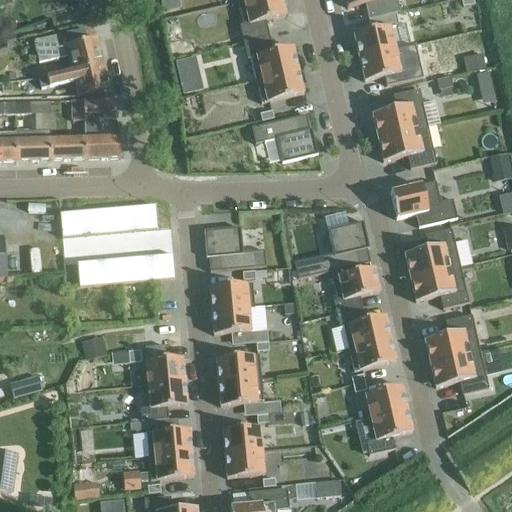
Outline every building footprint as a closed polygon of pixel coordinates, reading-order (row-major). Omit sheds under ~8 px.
[(285,19),(280,0),(260,0),(237,6),(242,28),(239,28),(243,45),(269,39),(265,24),(285,19)] [(381,0),(343,0),(347,11),(364,7),(368,22),(395,16),(398,15),(394,0),(393,0),(382,3),(381,0)] [(370,34),(353,38),(358,61),(395,53),(390,31),(398,29),(395,16),(368,22),(370,34)] [(72,74),(102,66),(96,40),(87,43),(84,31),(63,35),(66,48),(58,50),(55,38),(33,43),(36,55),(39,66),(68,59),(72,74)] [(297,74),(293,55),(292,50),(272,55),(269,39),(243,45),(247,62),(250,61),(255,83),(297,74)] [(395,53),(358,61),(364,85),(385,80),(387,86),(399,86),(411,84),(422,81),(415,48),(395,53)] [(185,92),(205,89),(200,54),(180,57),(185,92)] [(482,57),(463,61),(467,74),(485,70),(482,57)] [(102,66),(72,74),(43,81),(45,91),(75,84),(78,99),(108,92),(102,66)] [(494,70),(482,71),(484,103),(497,102),(494,70)] [(297,74),(255,83),(261,107),(303,97),(297,74)] [(451,80),(437,83),(439,93),(453,89),(451,80)] [(427,130),(419,93),(393,99),(396,111),(371,117),(377,141),(427,130)] [(112,103),(83,104),(83,124),(100,123),(116,123),(112,103)] [(83,104),(72,104),(72,124),(83,124),(83,104)] [(49,105),(30,106),(30,117),(49,116),(49,105)] [(0,117),(14,118),(14,106),(0,106),(0,117)] [(30,117),(30,106),(14,106),(14,118),(30,117)] [(273,122),(272,116),(271,114),(259,116),(261,124),(273,122)] [(305,118),(251,131),(255,147),(276,142),(282,166),(317,158),(311,132),(309,132),(305,118)] [(100,123),(83,124),(84,138),(84,141),(85,163),(120,161),(120,140),(100,141),(100,123)] [(436,167),(427,130),(377,141),(383,165),(407,160),(410,173),(436,167)] [(50,164),(49,142),(49,134),(15,135),(15,136),(14,136),(15,165),(50,164)] [(0,165),(15,165),(14,136),(0,136),(0,165)] [(49,142),(50,164),(85,163),(84,141),(49,142)] [(511,177),(508,157),(489,161),(494,184),(511,180),(511,177)] [(396,223),(415,218),(418,231),(457,222),(452,203),(440,206),(435,186),(390,196),(396,223)] [(511,189),(503,191),(505,209),(511,208),(511,189)] [(155,208),(143,209),(145,234),(157,233),(155,208)] [(143,209),(131,210),(133,235),(145,234),(143,209)] [(131,210),(119,211),(121,236),(133,235),(131,210)] [(119,211),(107,212),(109,237),(121,236),(119,211)] [(107,212),(95,213),(98,238),(109,237),(107,212)] [(95,213),(83,214),(86,239),(98,238),(95,213)] [(83,214),(72,215),(74,240),(86,239),(83,214)] [(72,215),(59,216),(61,241),(74,240),(72,215)] [(333,257),(294,266),(297,283),(369,266),(366,252),(368,252),(362,225),(327,233),(333,257)] [(511,230),(502,233),(507,254),(511,252),(511,230)] [(240,231),(203,234),(206,261),(208,261),(209,275),(265,270),(264,254),(242,256),(240,231)] [(404,257),(409,281),(471,267),(466,243),(454,246),(451,233),(425,239),(428,252),(404,257)] [(173,257),(160,258),(162,283),(175,282),(173,257)] [(160,258),(148,259),(150,284),(162,283),(160,258)] [(148,259),(136,260),(139,285),(150,284),(148,259)] [(136,260),(125,261),(127,286),(139,285),(136,260)] [(125,261),(113,262),(115,287),(127,286),(125,261)] [(113,262),(101,263),(103,288),(115,287),(113,262)] [(101,263),(89,264),(91,289),(103,288),(101,263)] [(89,264),(76,265),(78,290),(91,289),(89,264)] [(468,307),(460,270),(409,281),(415,305),(439,300),(442,313),(468,307)] [(333,305),(336,318),(362,312),(359,300),(379,295),(373,271),(331,281),(336,304),(333,305)] [(254,282),(254,274),(242,276),(242,283),(254,282)] [(254,311),(252,287),(209,291),(211,315),(248,311),(254,311)] [(295,307),(284,308),(285,317),(296,316),(295,307)] [(250,335),(248,311),(211,315),(213,338),(250,335)] [(362,312),(336,318),(339,331),(342,330),(348,352),(390,342),(384,319),(365,323),(362,312)] [(480,355),(471,318),(445,324),(448,337),(424,343),(429,367),(480,355)] [(285,332),(269,334),(270,345),(286,344),(285,332)] [(267,345),(266,334),(254,335),(255,347),(267,345)] [(103,341),(81,345),(85,363),(106,359),(103,341)] [(390,343),(348,352),(353,375),(395,366),(390,343)] [(267,345),(255,347),(256,355),(268,353),(267,345)] [(141,365),(140,353),(128,354),(129,366),(141,365)] [(488,392),(480,355),(429,367),(435,391),(459,385),(462,398),(488,392)] [(261,382),(258,358),(215,362),(218,386),(261,382)] [(184,385),(182,361),(145,364),(147,388),(184,385)] [(350,381),(352,389),(364,386),(362,378),(350,381)] [(8,388),(12,402),(42,393),(38,379),(8,388)] [(218,386),(220,410),(263,406),(261,382),(218,386)] [(141,426),(153,425),(168,423),(166,411),(186,409),(184,385),(147,388),(149,411),(140,411),(141,426)] [(365,394),(364,386),(352,389),(354,396),(365,394)] [(406,412),(400,389),(364,397),(370,421),(406,412)] [(275,405),(267,406),(268,418),(276,417),(275,405)] [(411,436),(406,412),(370,421),(375,443),(365,445),(369,459),(395,453),(392,440),(411,436)] [(312,415),(300,417),(302,428),(314,426),(312,415)] [(256,419),(257,427),(269,426),(268,418),(256,419)] [(154,436),(142,437),(145,461),(147,461),(191,457),(189,433),(178,434),(177,422),(168,423),(153,425),(154,433),(154,436)] [(154,433),(153,425),(141,426),(129,427),(130,435),(154,433)] [(259,431),(222,434),(224,458),(261,454),(259,431)] [(261,454),(224,458),(226,482),(263,478),(261,454)] [(0,495),(10,497),(16,458),(0,455),(0,495)] [(191,457),(147,461),(149,485),(159,484),(193,480),(191,457)] [(146,487),(144,467),(125,469),(127,489),(146,487)] [(77,480),(76,496),(99,497),(100,481),(77,480)] [(273,482),(261,483),(261,491),(273,490),(273,482)] [(339,484),(315,486),(316,501),(340,499),(339,484)] [(159,488),(147,489),(148,497),(160,496),(159,488)] [(249,509),(229,511),(288,511),(287,492),(248,496),(249,509)] [(49,511),(50,502),(30,499),(28,509),(49,511)] [(171,511),(170,500),(143,503),(144,511),(195,511),(196,511),(184,511),(171,511)]
